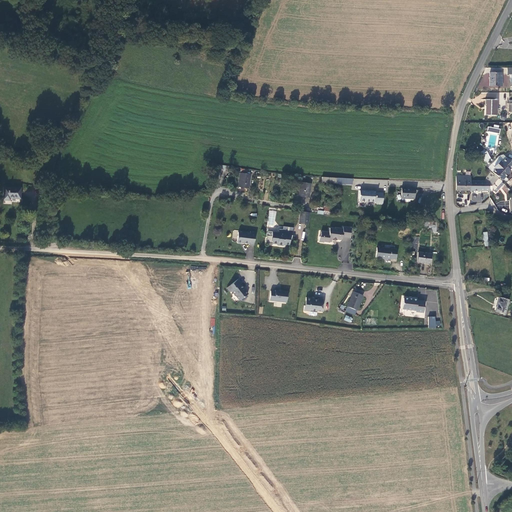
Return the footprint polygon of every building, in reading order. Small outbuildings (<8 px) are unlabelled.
[(502,73),(489,73),(489,86),(499,86),(499,78),(502,78),(502,73)] [(495,115),(496,100),(486,100),(486,115),(495,115)] [(494,127),(488,127),(487,131),(499,133),(500,125),(494,125),(494,127)] [(491,162),(487,154),(483,156),(488,164),(491,162)] [(493,176),(500,182),(510,172),(509,170),(511,166),(511,164),(505,158),(501,163),(499,162),(493,168),(495,170),(492,173),(494,175),(493,176)] [(221,181),(222,166),(215,165),(214,180),(221,181)] [(246,174),(247,170),(241,169),(240,173),(238,186),(247,188),(249,175),(246,174)] [(496,194),(503,185),(500,182),(493,176),(491,174),(484,181),(489,182),(489,192),(491,192),(492,191),(496,194)] [(457,191),(470,191),(470,177),(456,176),(457,191)] [(470,191),(489,192),(489,182),(484,181),(470,177),(470,191)] [(310,184),(300,183),(298,196),(308,198),(310,184)] [(414,198),(415,187),(401,187),(400,197),(402,198),(402,201),(410,201),(410,198),(414,198)] [(19,199),(20,189),(3,188),(3,200),(8,201),(8,198),(19,199)] [(382,203),(383,193),(375,192),(376,191),(368,191),(368,192),(366,192),(365,190),(359,190),(359,200),(360,202),(363,202),(366,201),(375,202),(375,203),(382,203)] [(324,207),(323,214),(332,215),(333,208),(324,207)] [(299,223),(308,224),(310,212),(300,211),(299,223)] [(318,238),(317,243),(322,244),(322,243),(328,244),(330,242),(330,241),(335,241),(335,240),(339,241),(340,240),(341,238),(348,238),(349,228),(341,228),(341,232),(337,232),(337,229),(334,229),(333,230),(328,229),(327,234),(319,233),(319,237),(318,238)] [(272,243),(272,244),(277,244),(277,246),(283,246),(283,244),(289,244),(290,238),(292,238),(293,232),(282,231),(279,230),(278,232),(272,232),(268,232),(267,236),(266,243),(272,243)] [(254,245),(255,232),(251,231),(250,233),(238,232),(237,243),(237,244),(241,244),(241,243),(248,244),(248,245),(254,245)] [(396,249),(376,247),(375,257),(390,259),(390,258),(395,259),(396,249)] [(430,255),(418,253),(416,262),(429,264),(430,255)] [(238,279),(226,288),(230,292),(231,291),(239,301),(247,294),(242,289),(243,288),(240,284),(241,283),(238,279)] [(270,300),(286,302),(288,291),(276,290),(275,291),(271,290),(270,300)] [(353,292),(345,311),(354,315),(362,296),(353,292)] [(312,298),(306,297),(304,306),(303,311),(309,311),(311,311),(322,312),(323,299),(318,299),(318,300),(313,300),(312,298)] [(504,315),(508,300),(499,297),(495,312),(504,315)] [(404,298),(402,310),(416,311),(416,313),(423,313),(425,302),(417,301),(417,300),(412,299),(412,300),(409,300),(409,299),(404,298)]
